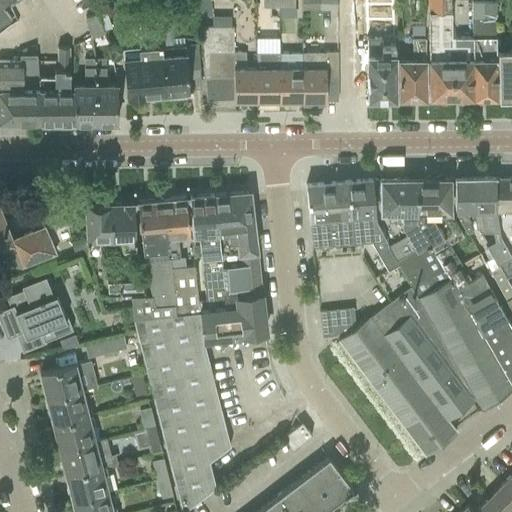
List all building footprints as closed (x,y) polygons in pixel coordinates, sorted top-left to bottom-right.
[(0,0),(0,26),(9,20),(0,9),(11,0),(0,0)] [(198,0),(199,17),(211,16),(209,0),(198,0)] [(336,0),(301,0),(302,10),(337,9),(336,0)] [(472,98),(472,37),(471,37),(450,37),(450,0),(427,0),(428,98),(431,98),(431,97),(446,94),(454,94),(470,97),(470,98),(472,98)] [(495,3),(472,3),(472,19),(491,19),(495,19),(495,3)] [(393,6),(366,7),(366,22),(393,21),(393,6)] [(294,7),(279,7),(279,17),(294,16),(294,7)] [(96,14),(85,18),(91,36),(102,32),(96,14)] [(170,18),(157,19),(163,91),(174,90),(177,93),(182,92),(185,89),(188,89),(186,68),(199,67),(197,42),(172,44),(170,18)] [(138,48),(122,49),(125,75),(126,95),(130,94),(133,96),(139,96),(141,93),(163,91),(157,19),(144,20),(136,21),(138,48)] [(472,19),(471,19),(471,37),(472,37),(491,37),(491,19),(472,19)] [(411,26),(411,37),(423,37),(423,26),(411,26)] [(255,100),(255,68),(245,68),(245,51),(232,51),(232,27),(199,27),(203,77),(233,77),(233,100),(255,100)] [(398,57),(398,98),(424,97),(424,37),(423,37),(411,37),(411,57),(398,57)] [(491,37),(472,37),(472,98),(495,98),(495,97),(495,48),(495,37),(491,37)] [(256,68),(255,68),(255,100),(279,100),(279,52),(279,38),(256,38),(256,68)] [(366,38),(366,39),(367,99),(394,98),(394,38),(366,38)] [(38,77),(38,87),(39,121),(73,121),(73,88),(69,88),(69,48),(57,48),(57,69),(53,69),(53,77),(38,77)] [(511,48),(507,48),(495,48),(495,97),(507,97),(511,97),(511,48)] [(301,52),(279,52),(279,100),(302,100),(301,52)] [(324,52),(301,52),(302,100),(309,100),(309,105),(324,105),(325,105),(325,101),(325,100),(325,77),(337,77),(337,52),(324,52)] [(21,60),(0,59),(0,120),(39,121),(38,87),(38,77),(36,57),(21,57),(21,60)] [(73,83),(73,88),(73,121),(93,121),(93,59),(84,59),(84,83),(73,83)] [(106,59),(93,59),(93,121),(116,121),(116,83),(106,83),(106,59)] [(417,178),(415,178),(415,213),(415,225),(426,243),(446,279),(449,277),(460,271),(457,266),(460,264),(448,243),(461,235),(448,212),(450,212),(449,197),(449,178),(447,178),(443,178),(434,184),(431,177),(422,182),(420,178),(417,178)] [(494,177),(471,178),(471,206),(472,210),(474,218),(476,228),(478,232),(483,231),(483,228),(492,228),(493,236),(494,238),(485,243),(493,257),(499,267),(506,278),(511,274),(511,257),(497,232),(494,210),(494,177)] [(511,177),(494,177),(494,210),(497,232),(511,257),(511,177)] [(379,178),(379,179),(380,198),(380,213),(399,213),(399,226),(406,237),(414,250),(426,243),(415,225),(415,213),(415,178),(413,178),(379,178)] [(457,178),(454,178),(454,179),(454,197),(455,210),(466,228),(468,232),(472,230),(470,226),(468,220),(468,219),(474,218),(472,210),(471,206),(471,178),(457,178)] [(371,179),(348,181),(350,214),(354,242),(371,241),(387,270),(398,265),(396,262),(373,220),(371,179)] [(348,181),(305,185),(308,213),(311,246),(354,242),(350,214),(348,181)] [(245,191),(212,194),(223,297),(260,293),(256,262),(253,226),(250,197),(249,195),(245,191)] [(209,194),(189,196),(189,197),(191,233),(197,232),(204,299),(196,300),(196,302),(197,308),(224,305),(223,297),(212,194),(209,194)] [(185,197),(161,199),(166,258),(179,256),(176,235),(187,234),(185,197)] [(161,199),(137,201),(137,202),(143,264),(151,295),(154,306),(173,304),(170,268),(170,267),(166,258),(161,199)] [(133,202),(108,203),(110,240),(122,239),(122,250),(133,250),(133,239),(133,202)] [(85,204),(85,205),(86,247),(86,252),(98,251),(98,240),(110,240),(108,203),(85,204)] [(0,244),(0,245),(7,262),(20,265),(53,252),(43,226),(9,239),(0,216),(0,244)] [(82,237),(70,242),(74,252),(86,247),(82,237)] [(426,243),(414,250),(396,262),(398,265),(409,284),(416,296),(446,279),(426,243)] [(493,257),(485,261),(490,272),(506,300),(511,311),(511,289),(506,278),(499,267),(493,257)] [(193,266),(170,268),(173,304),(174,304),(175,314),(197,311),(197,308),(196,302),(196,300),(193,266)] [(460,271),(449,277),(469,313),(481,332),(511,386),(511,385),(511,384),(511,382),(511,381),(511,327),(504,313),(481,273),(466,282),(460,271)] [(0,322),(6,337),(14,334),(22,331),(24,337),(39,331),(43,341),(45,340),(72,329),(66,314),(63,315),(55,294),(52,295),(44,276),(21,285),(22,289),(5,296),(9,305),(0,309),(0,322)] [(446,279),(416,296),(473,395),(481,409),(511,386),(449,277),(446,279)] [(143,282),(131,283),(131,291),(141,291),(144,291),(144,289),(143,287),(143,282)] [(120,283),(107,284),(107,293),(120,292),(120,283)] [(409,284),(394,296),(409,315),(383,335),(445,417),(473,395),(416,296),(409,284)] [(224,305),(197,308),(197,311),(201,337),(264,331),(263,319),(262,313),(261,306),(260,293),(223,297),(224,305)] [(152,295),(130,296),(133,318),(175,314),(174,304),(173,304),(154,306),(152,295)] [(409,315),(394,296),(371,313),(369,315),(352,327),(336,339),(423,454),(455,430),(445,417),(383,335),(409,315)] [(352,306),(318,310),(321,336),(333,335),(353,320),(352,306)] [(202,464),(228,444),(208,362),(201,337),(197,311),(175,314),(132,318),(181,510),(212,486),(212,485),(208,488),(202,464)] [(74,334),(59,340),(62,348),(78,345),(74,334)] [(123,336),(85,345),(85,346),(85,347),(87,357),(126,347),(123,336)] [(58,367),(39,371),(42,383),(43,383),(46,396),(45,397),(46,398),(47,398),(81,389),(96,385),(89,359),(75,362),(58,367)] [(141,374),(130,376),(135,395),(146,393),(141,374)] [(81,389),(47,398),(50,411),(49,412),(52,424),(88,415),(85,405),(81,389)] [(150,407),(139,410),(139,411),(143,428),(154,425),(150,410),(150,408),(150,407)] [(88,415),(52,424),(55,434),(56,434),(59,448),(58,448),(59,449),(94,440),(90,424),(88,415)] [(310,434),(300,421),(281,436),(291,449),(310,434)] [(154,425),(143,428),(148,446),(159,444),(154,425)] [(94,440),(59,449),(63,462),(62,462),(65,475),(101,466),(112,463),(105,437),(94,440)] [(327,455),(305,472),(329,503),(351,487),(327,455)] [(162,458),(151,461),(152,461),(156,479),(166,476),(163,461),(162,459),(162,458)] [(101,466),(65,475),(72,500),(107,491),(103,474),(101,466)] [(305,472),(284,488),(301,511),(318,511),(329,503),(305,472)] [(166,476),(156,479),(161,498),(171,495),(166,476)] [(511,511),(511,485),(506,480),(491,495),(507,511),(511,511)] [(301,511),(284,488),(262,504),(267,511),(301,511)] [(107,491),(72,500),(75,511),(112,511),(111,506),(107,491)] [(507,511),(491,495),(476,510),(476,511),(477,511),(507,511)] [(469,503),(460,511),(477,511),(476,511),(476,510),(469,503)]
